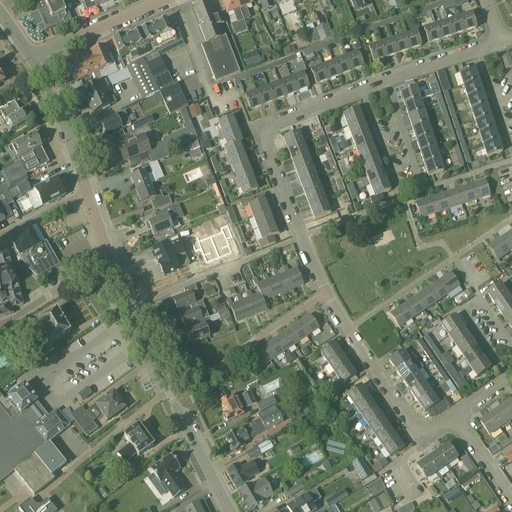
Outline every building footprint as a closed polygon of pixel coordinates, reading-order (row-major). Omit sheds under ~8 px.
[(63,0),(37,0),(36,1),(40,11),(40,12),(64,2),(63,0)] [(82,0),(86,10),(96,6),(97,7),(113,0),(82,0)] [(221,0),(227,14),(233,12),(234,15),(237,23),(243,21),(235,0),(221,0)] [(235,0),(243,21),(249,19),(246,11),(245,11),(244,8),(251,5),(248,0),(235,0)] [(257,0),(262,12),(272,8),(269,0),(257,0)] [(328,0),(319,0),(324,10),(331,7),(328,0)] [(367,0),(354,0),(359,11),(370,6),(367,0)] [(388,7),(385,8),(387,15),(401,10),(398,0),(390,0),(393,8),(389,9),(388,7)] [(70,17),(64,2),(40,12),(48,30),(72,20),(70,17)] [(208,3),(208,2),(203,5),(193,9),(207,44),(209,43),(219,69),(233,64),(223,38),(225,37),(221,25),(224,24),(220,15),(215,17),(209,3),(208,3)] [(440,3),(428,7),(430,12),(442,8),(440,3)] [(428,7),(417,11),(419,16),(430,12),(428,7)] [(279,16),(275,8),(269,11),(273,19),(279,16)] [(297,12),(291,14),(295,25),(301,23),(297,12)] [(410,14),(398,18),(399,22),(401,22),(411,18),(410,14)] [(471,15),(459,19),(464,34),(476,30),(471,15)] [(398,18),(386,22),(387,26),(399,22),(398,18)] [(459,19),(447,23),(452,38),(464,34),(459,19)] [(185,45),(177,27),(171,30),(167,21),(132,35),(131,33),(113,41),(122,62),(125,69),(126,68),(142,61),(158,53),(160,58),(185,45)] [(386,22),(374,26),(375,30),(387,26),(386,22)] [(447,23),(435,27),(440,42),(452,38),(447,23)] [(328,25),(308,32),(314,46),(333,38),(328,25)] [(375,30),(374,26),(363,30),(364,34),(375,30)] [(440,42),(435,27),(423,31),(428,46),(440,42)] [(416,33),(404,37),(409,52),(421,48),(416,33)] [(350,35),(338,39),(339,44),(352,39),(350,35)] [(404,37),(392,41),(397,56),(409,52),(404,37)] [(338,39),(326,44),(328,48),(339,44),(338,39)] [(392,41),(380,45),(385,60),(397,56),(392,41)] [(326,44),(314,48),(316,53),(328,48),(326,44)] [(271,51),(268,45),(259,49),(262,55),(271,51)] [(385,60),(380,45),(368,49),(373,64),(385,60)] [(77,62),(68,66),(75,82),(98,72),(101,79),(107,77),(112,75),(118,72),(115,65),(112,66),(107,56),(104,46),(90,52),(91,54),(76,60),(77,62)] [(293,46),(284,50),(286,56),(295,53),(293,46)] [(316,53),(314,48),(303,53),(305,57),(316,53)] [(256,52),(246,56),(250,67),(260,63),(256,52)] [(158,93),(159,92),(173,86),(160,58),(158,53),(142,61),(126,68),(141,100),(158,93)] [(357,54),(345,59),(351,73),(363,69),(357,54)] [(296,56),(284,60),(286,65),(293,62),(297,60),(296,56)] [(345,59),(334,63),(339,78),(351,73),(345,59)] [(284,60),(272,65),(274,69),(286,65),(284,60)] [(122,62),(115,65),(118,72),(125,69),(122,62)] [(334,63),(322,68),(328,82),(339,78),(334,63)] [(272,65),(261,69),(262,74),(274,69),(272,65)] [(328,82),(322,68),(310,72),(316,87),(328,82)] [(261,69),(249,74),(251,78),(262,74),(261,69)] [(459,75),(463,87),(478,82),(474,70),(459,75)] [(444,71),(437,73),(439,81),(443,93),(447,92),(450,91),(444,71)] [(251,78),(249,74),(238,78),(240,82),(251,78)] [(303,74),(291,79),(297,93),(309,89),(303,74)] [(112,75),(107,77),(109,80),(111,85),(112,87),(116,85),(112,75)] [(291,79),(280,83),(285,98),(297,93),(291,79)] [(87,101),(88,103),(104,95),(101,90),(108,87),(105,81),(98,84),(82,91),(85,97),(85,98),(86,101),(87,101)] [(429,85),(431,92),(433,96),(436,95),(440,94),(436,82),(429,85)] [(478,82),(463,87),(467,99),(482,94),(478,82)] [(280,83),(268,88),(274,102),(285,98),(280,83)] [(177,84),(173,86),(159,92),(169,116),(187,108),(177,84)] [(268,88),(256,93),(262,107),(274,102),(268,88)] [(400,94),(404,106),(419,101),(433,96),(431,92),(426,93),(425,92),(417,95),(416,89),(400,94)] [(447,92),(443,93),(447,105),(451,104),(447,92)] [(245,97),(250,112),(262,107),(256,93),(245,97)] [(440,94),(436,95),(440,107),(444,106),(440,94)] [(482,94),(467,99),(471,110),(486,105),(482,94)] [(104,95),(88,103),(88,104),(88,106),(89,108),(90,109),(93,114),(102,110),(102,111),(109,107),(109,106),(115,103),(113,97),(106,101),(104,95)] [(419,101),(404,106),(408,118),(423,113),(419,101)] [(11,132),(28,122),(22,112),(20,113),(14,103),(6,108),(7,110),(0,114),(11,132)] [(451,104),(447,105),(451,117),(455,116),(451,104)] [(198,105),(188,109),(192,118),(202,115),(198,105)] [(486,105),(471,110),(475,122),(490,117),(486,105)] [(444,106),(440,107),(444,119),(448,118),(444,106)] [(342,116),(347,128),(363,122),(358,110),(342,116)] [(109,120),(100,124),(103,130),(103,132),(104,135),(105,135),(106,137),(122,130),(131,126),(124,112),(115,116),(109,119),(109,120)] [(423,113),(408,118),(412,130),(427,125),(423,113)] [(455,116),(451,117),(455,129),(459,127),(455,116)] [(490,117),(475,122),(479,134),(494,129),(490,117)] [(150,125),(147,118),(137,123),(139,129),(150,125)] [(218,133),(220,137),(237,130),(233,118),(218,124),(221,132),(218,133)] [(448,118),(444,119),(448,131),(452,130),(448,118)] [(363,122),(347,128),(351,140),(367,133),(363,122)] [(190,123),(182,126),(189,143),(196,140),(197,140),(190,123)] [(427,125),(412,130),(416,142),(431,137),(427,125)] [(459,127),(455,129),(459,141),(463,139),(459,127)] [(494,129),(479,134),(483,146),(498,141),(494,129)] [(237,130),(220,137),(222,141),(224,140),(227,147),(227,148),(239,143),(242,142),(237,130)] [(452,130),(448,131),(452,143),(456,142),(452,130)] [(283,139),(288,151),(303,145),(299,133),(283,139)] [(367,133),(351,140),(356,151),(372,145),(367,133)] [(201,145),(204,143),(209,141),(206,134),(201,136),(201,137),(198,138),(201,145)] [(34,135),(11,147),(7,149),(14,162),(18,160),(18,159),(38,149),(41,148),(34,135)] [(124,163),(148,153),(150,159),(167,152),(163,142),(148,148),(144,137),(118,148),(124,163)] [(431,137),(416,142),(420,154),(435,149),(431,137)] [(329,140),(332,147),(337,145),(334,138),(329,140)] [(463,139),(459,141),(463,153),(467,151),(463,139)] [(196,140),(189,143),(193,151),(200,148),(196,140)] [(498,141),(483,146),(487,158),(502,153),(498,141)] [(346,142),(338,145),(340,151),(348,148),(346,142)] [(456,142),(452,143),(456,155),(460,154),(456,142)] [(225,157),(226,162),(244,155),(239,143),(227,148),(227,147),(225,149),(227,156),(225,157)] [(303,145),(288,151),(292,162),(308,156),(303,145)] [(337,145),(332,147),(335,155),(340,153),(337,145)] [(372,145),(356,151),(360,163),(376,157),(372,145)] [(46,165),(38,149),(18,159),(18,160),(21,166),(1,177),(9,190),(28,180),(26,175),(46,165)] [(435,149),(420,154),(424,166),(439,160),(435,149)] [(325,154),(328,162),(333,160),(330,152),(325,154)] [(456,156),(452,157),(454,164),(458,162),(460,167),(464,166),(460,154),(456,155),(456,156)] [(244,155),(226,162),(228,166),(231,165),(234,172),(248,167),(244,155)] [(308,156),(292,162),(297,174),(312,168),(308,156)] [(376,157),(360,163),(365,175),(381,168),(376,157)] [(333,160),(328,162),(330,169),(336,167),(333,160)] [(439,160),(424,166),(428,178),(443,172),(439,160)] [(343,161),(338,163),(341,170),(346,168),(343,161)] [(130,179),(135,191),(150,185),(150,186),(159,182),(158,180),(164,178),(157,162),(152,164),(149,165),(148,164),(142,166),(145,173),(130,179)] [(248,167),(234,172),(237,180),(234,181),(236,185),(253,179),(248,167)] [(312,168),(297,174),(301,185),(317,179),(312,168)] [(346,168),(341,170),(343,178),(349,176),(346,168)] [(381,168),(365,175),(369,186),(385,180),(381,168)] [(334,178),(337,185),(342,183),(339,175),(334,178)] [(39,186),(35,188),(36,188),(34,189),(35,191),(28,195),(30,199),(28,200),(34,211),(42,207),(50,204),(50,203),(65,196),(63,191),(66,190),(62,182),(59,183),(56,179),(41,186),(39,187),(39,186)] [(213,179),(205,182),(206,185),(207,188),(215,185),(213,179)] [(253,179),(236,185),(237,189),(240,188),(243,196),(257,190),(253,179)] [(317,179),(301,185),(306,197),(321,191),(317,179)] [(385,180),(369,186),(374,198),(370,199),(373,207),(385,202),(382,195),(390,192),(385,180)] [(485,181),(471,185),(476,201),(490,196),(485,181)] [(26,182),(9,192),(13,200),(31,190),(26,182)] [(342,183),(337,185),(339,192),(345,191),(342,183)] [(160,192),(154,195),(150,186),(150,185),(135,191),(138,198),(136,199),(138,205),(141,204),(150,201),(155,212),(172,205),(169,197),(163,199),(160,192)] [(471,185),(457,190),(462,205),(476,201),(471,185)] [(457,190),(443,194),(448,210),(462,205),(457,190)] [(321,191),(306,197),(310,209),(326,203),(321,191)] [(4,195),(10,205),(13,203),(8,193),(4,195)] [(443,194),(429,199),(435,215),(448,210),(443,194)] [(10,205),(4,195),(2,196),(6,204),(4,202),(0,204),(0,223),(4,221),(12,217),(7,206),(10,205)] [(254,198),(240,204),(242,209),(249,207),(253,218),(269,212),(264,200),(256,204),(254,198)] [(435,215),(429,199),(416,204),(421,219),(435,215)] [(326,203),(310,209),(315,221),(330,214),(326,203)] [(183,217),(178,205),(154,215),(156,220),(148,223),(154,237),(172,229),(170,223),(178,220),(177,220),(183,217)] [(229,208),(225,209),(230,222),(234,221),(229,208)] [(269,212),(253,218),(257,230),(273,223),(269,212)] [(41,227),(48,243),(68,233),(60,218),(41,227)] [(273,223),(257,230),(262,241),(259,242),(262,249),(275,244),(272,237),(278,235),(273,223)] [(16,251),(20,257),(24,265),(36,275),(59,263),(46,239),(39,243),(30,228),(21,233),(10,240),(13,246),(13,247),(12,248),(13,251),(15,250),(15,251),(16,251)] [(230,229),(212,236),(220,258),(233,253),(226,235),(232,233),(230,229)] [(511,231),(501,239),(510,252),(511,250),(511,231)] [(220,258),(212,236),(194,244),(195,247),(201,245),(208,263),(220,258)] [(510,252),(501,239),(489,247),(498,260),(510,252)] [(169,244),(153,251),(159,264),(158,265),(164,277),(190,266),(178,241),(169,245),(169,244)] [(0,318),(13,314),(11,309),(23,305),(18,289),(19,289),(17,284),(17,283),(14,275),(15,275),(14,274),(13,269),(12,269),(7,253),(4,252),(0,253),(0,318)] [(285,268),(283,269),(283,270),(285,274),(287,273),(293,290),(304,285),(297,269),(289,272),(286,267),(285,268)] [(274,272),(273,273),(275,278),(277,277),(283,294),(293,290),(287,273),(285,274),(279,276),(277,272),(276,271),(274,272)] [(450,274),(438,282),(447,295),(459,287),(450,274)] [(264,276),(263,277),(265,282),(267,281),(273,298),(283,294),(277,277),(275,278),(269,280),(266,275),(264,276)] [(256,279),(253,281),(255,286),(256,286),(260,294),(263,302),(273,298),(267,281),(265,282),(259,284),(256,279)] [(438,282),(426,290),(435,304),(447,295),(438,282)] [(183,290),(185,295),(173,300),(178,311),(190,306),(196,304),(191,293),(197,291),(195,285),(183,290)] [(488,294),(495,305),(509,295),(502,285),(488,294)] [(213,287),(204,291),(207,297),(215,293),(213,287)] [(426,290),(414,299),(423,312),(435,304),(426,290)] [(471,290),(465,294),(467,298),(474,294),(471,290)] [(248,293),(246,293),(248,299),(250,298),(257,314),(267,310),(263,302),(260,294),(252,297),(250,292),(248,293)] [(511,299),(509,295),(495,305),(502,315),(511,308),(511,299)] [(237,297),(236,298),(238,303),(240,302),(247,318),(256,315),(257,314),(250,298),(248,299),(242,301),(240,296),(237,297)] [(414,299),(402,307),(411,320),(423,312),(414,299)] [(230,300),(226,302),(228,307),(230,307),(232,311),(236,323),(246,319),(247,318),(240,302),(238,303),(232,305),(230,300)] [(180,316),(184,328),(197,323),(202,321),(198,310),(204,307),(202,302),(196,304),(190,306),(192,311),(180,316)] [(219,306),(214,309),(216,315),(217,314),(227,310),(225,304),(223,305),(219,306)] [(411,320),(402,307),(390,315),(399,328),(411,320)] [(511,308),(502,315),(509,325),(511,323),(511,308)] [(57,310),(26,328),(32,338),(33,337),(41,350),(70,332),(57,310)] [(227,310),(217,314),(221,322),(230,319),(227,310)] [(309,316),(297,324),(306,337),(318,329),(309,316)] [(441,327),(448,337),(462,327),(455,317),(441,327)] [(202,321),(197,323),(199,328),(186,333),(191,345),(209,337),(205,326),(211,324),(208,318),(202,321)] [(297,324),(285,332),(294,346),(306,337),(297,324)] [(462,327),(448,337),(455,347),(469,338),(462,327)] [(285,332),(273,341),(282,354),(294,346),(285,332)] [(427,335),(423,338),(431,349),(435,346),(434,345),(430,339),(427,335)] [(469,338),(455,347),(462,357),(476,348),(469,338)] [(428,350),(421,340),(417,342),(424,353),(428,350)] [(273,341),(261,349),(270,362),(282,354),(273,341)] [(334,344),(320,354),(326,363),(327,364),(341,355),(334,344)] [(435,346),(431,349),(438,359),(442,356),(438,350),(435,346)] [(476,348),(462,357),(469,367),(464,371),(483,358),(476,348)] [(270,362),(261,349),(249,357),(258,370),(270,362)] [(428,350),(424,353),(431,363),(435,361),(428,350)] [(295,359),(290,352),(284,356),(290,364),(295,359)] [(389,362),(396,372),(410,363),(403,352),(389,362)] [(326,363),(322,366),(325,369),(328,366),(333,373),(334,375),(348,365),(341,355),(327,364),(326,363)] [(442,356),(438,359),(445,369),(449,366),(447,365),(442,356)] [(464,371),(460,374),(463,378),(472,372),(476,378),(490,368),(483,358),(469,368),(464,371)] [(435,361),(431,363),(439,373),(442,371),(435,361)] [(410,363),(396,372),(403,383),(417,373),(410,363)] [(333,373),(330,376),(332,379),(335,377),(341,385),(342,385),(354,376),(355,376),(348,365),(334,375),(333,373)] [(449,366),(445,369),(451,380),(458,375),(451,365),(449,366)] [(262,369),(256,373),(259,379),(265,375),(262,369)] [(442,371),(439,373),(445,384),(449,381),(442,371)] [(417,373),(403,383),(410,393),(424,383),(417,373)] [(458,375),(451,380),(459,390),(465,386),(460,380),(463,378),(460,374),(458,375)] [(449,381),(445,384),(453,394),(456,392),(449,381)] [(424,383),(410,393),(417,403),(431,393),(424,383)] [(0,482),(1,482),(14,471),(14,472),(49,444),(49,443),(50,442),(70,426),(69,426),(60,414),(57,410),(48,417),(48,416),(36,402),(37,401),(24,385),(4,401),(0,395),(0,482)] [(349,394),(347,396),(353,405),(354,406),(367,397),(360,387),(349,394)] [(82,401),(92,394),(87,389),(78,396),(82,401)] [(334,398),(339,395),(335,390),(331,393),(334,398)] [(71,416),(75,422),(82,431),(87,438),(98,429),(93,423),(102,416),(107,422),(125,408),(113,392),(86,413),(82,407),(71,416)] [(250,392),(241,397),(247,409),(257,404),(250,392)] [(431,393),(417,403),(424,413),(432,408),(437,416),(450,407),(445,399),(438,404),(431,393)] [(222,412),(224,415),(223,415),(224,416),(223,418),(225,421),(227,422),(227,423),(244,415),(235,396),(229,399),(220,403),(224,411),(222,412)] [(353,405),(349,408),(352,411),(355,408),(355,409),(360,415),(361,417),(375,407),(367,397),(354,406),(353,405)] [(511,403),(511,402),(501,409),(510,423),(511,421),(511,403)] [(263,404),(257,407),(260,414),(266,411),(263,404)] [(360,415),(357,418),(359,420),(359,421),(362,418),(367,426),(381,416),(375,407),(361,417),(360,415)] [(501,409),(491,416),(500,430),(510,423),(501,409)] [(277,410),(259,418),(260,421),(264,429),(265,431),(283,422),(277,410)] [(388,426),(381,416),(367,426),(364,428),(366,431),(369,429),(374,436),(388,426)] [(500,430),(491,416),(480,423),(490,437),(500,430)] [(242,429),(225,438),(232,453),(244,447),(242,444),(249,440),(248,440),(247,438),(264,429),(260,421),(243,430),(242,429)] [(138,426),(123,437),(130,445),(117,455),(124,464),(136,454),(139,457),(153,446),(138,426)] [(395,437),(388,426),(374,436),(371,438),(373,441),(376,439),(381,446),(395,437)] [(403,448),(395,437),(381,446),(378,448),(380,451),(383,449),(389,458),(403,448)] [(500,451),(501,451),(511,444),(509,440),(508,441),(498,448),(500,451)] [(269,441),(256,448),(260,456),(273,449),(269,441)] [(49,444),(14,472),(34,496),(54,480),(51,476),(66,465),(49,444)] [(298,446),(290,449),(293,456),(301,452),(298,446)] [(448,446),(437,453),(447,467),(445,468),(448,471),(451,469),(448,466),(457,460),(448,446)] [(437,453),(427,460),(436,474),(435,475),(437,478),(440,476),(438,473),(445,468),(447,467),(437,453)] [(160,485),(162,484),(173,500),(186,491),(174,474),(180,470),(170,455),(150,470),(153,475),(147,479),(153,486),(159,482),(160,485)] [(361,460),(352,465),(361,481),(370,476),(361,460)] [(427,460),(416,467),(426,481),(435,475),(436,474),(427,460)] [(328,461),(322,464),(327,473),(333,470),(328,461)] [(247,480),(258,474),(252,463),(240,469),(238,465),(226,473),(235,490),(248,482),(247,480)] [(471,464),(466,468),(469,474),(475,470),(471,464)] [(463,490),(479,478),(477,475),(461,486),(463,490)] [(250,486),(237,493),(248,511),(263,503),(262,502),(273,496),(264,480),(251,487),(250,486)] [(452,480),(445,486),(449,490),(456,485),(452,480)] [(379,482),(373,485),(379,495),(385,491),(379,482)] [(301,484),(284,493),(287,499),(304,490),(301,484)] [(431,497),(437,494),(432,486),(426,490),(431,497)] [(462,495),(457,488),(450,493),(455,500),(462,495)] [(306,496),(287,507),(290,511),(313,511),(314,511),(310,505),(321,499),(316,492),(315,490),(306,496)] [(326,502),(325,503),(329,509),(340,502),(336,496),(335,496),(326,502)] [(377,499),(370,503),(373,510),(376,509),(378,511),(380,511),(383,510),(377,499)] [(21,511),(56,511),(57,511),(47,500),(40,506),(35,506),(30,500),(19,509),(21,511)] [(190,507),(191,509),(184,511),(207,511),(202,501),(190,507)] [(396,510),(396,511),(408,511),(413,510),(410,503),(396,510)] [(475,511),(480,508),(478,504),(475,503),(471,506),(475,511)]
